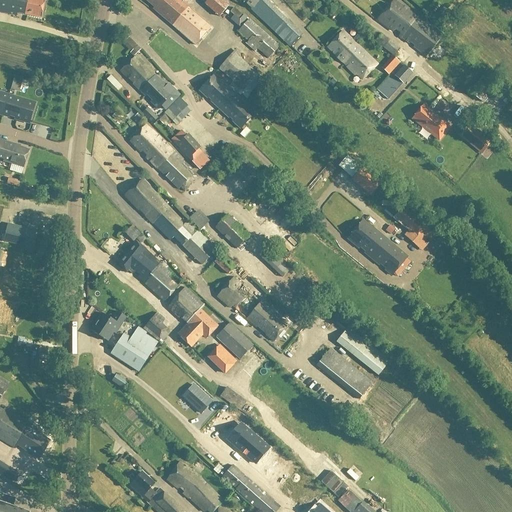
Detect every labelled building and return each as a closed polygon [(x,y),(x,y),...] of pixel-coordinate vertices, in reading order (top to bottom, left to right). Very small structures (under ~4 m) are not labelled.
[(40,19),(44,0),(0,0),(0,13),(16,17),(17,14),(40,19)] [(144,0),(158,13),(158,15),(194,49),(210,31),(175,0),(144,0)] [(222,0),(207,0),(203,5),(218,18),(229,6),(222,0)] [(511,0),(483,0),(511,23),(511,0)] [(394,2),(377,21),(392,32),(395,30),(399,34),(398,36),(401,39),(415,20),(414,17),(405,9),(404,10),(394,2)] [(282,26),(260,3),(254,8),(261,15),(258,18),(273,34),(282,26)] [(238,21),(242,16),(233,8),(229,13),(238,21)] [(248,20),(237,32),(248,42),(246,45),(254,52),(257,50),(268,60),(279,47),(248,20)] [(415,20),(401,39),(408,44),(410,43),(413,45),(413,47),(425,56),(439,37),(415,20)] [(274,34),(288,48),(298,39),(285,25),(274,34)] [(362,81),(377,66),(342,32),(327,48),(347,68),(346,68),(355,76),(356,75),(362,81)] [(393,57),(399,49),(381,35),(374,43),(393,57)] [(134,57),(140,50),(128,38),(122,44),(134,57)] [(218,70),(243,93),(258,76),(237,57),(239,54),(235,51),(218,70)] [(135,57),(120,72),(128,80),(133,84),(133,85),(141,93),(144,97),(159,81),(156,78),(135,57)] [(392,57),(381,69),(388,76),(400,64),(392,57)] [(386,101),(401,84),(392,75),(376,92),(386,101)] [(219,111),(234,95),(214,76),(199,92),(207,99),(209,99),(212,101),(211,103),(219,111)] [(166,87),(159,81),(144,97),(145,97),(148,96),(152,101),(150,103),(158,110),(161,107),(164,111),(180,95),(169,84),(166,87)] [(431,85),(419,97),(431,109),(443,96),(431,85)] [(326,103),(329,97),(320,93),(317,99),(326,103)] [(234,95),(219,111),(230,120),(232,120),(234,122),(234,124),(240,130),(255,114),(234,95)] [(9,116),(14,118),(13,120),(28,124),(34,104),(8,96),(2,116),(8,118),(9,116)] [(179,99),(158,121),(165,128),(171,121),(176,126),(191,110),(179,99)] [(433,115),(423,106),(412,120),(439,141),(449,128),(439,119),(438,120),(432,116),(433,115)] [(141,114),(146,119),(150,114),(145,109),(141,114)] [(138,123),(142,119),(138,115),(137,115),(134,118),(138,123)] [(465,140),(482,154),(491,143),(474,129),(469,125),(469,126),(465,131),(460,136),(460,137),(465,140)] [(184,192),(198,178),(151,132),(150,131),(145,126),(129,142),(144,157),(144,158),(156,169),(178,191),(180,188),(184,192)] [(170,141),(193,165),(203,155),(198,150),(201,148),(188,135),(186,137),(181,131),(170,141)] [(250,131),(246,138),(252,141),(256,134),(250,131)] [(24,168),(29,151),(14,146),(15,145),(0,140),(0,161),(2,162),(2,161),(24,168)] [(209,162),(203,155),(193,165),(199,171),(209,162)] [(359,169),(346,158),(338,166),(351,178),(359,169)] [(244,159),(233,171),(249,185),(259,173),(244,159)] [(361,188),(371,177),(362,169),(352,180),(361,188)] [(183,225),(142,181),(124,197),(138,212),(141,211),(145,216),(145,217),(169,242),(173,239),(201,266),(217,252),(187,222),(183,225)] [(353,184),(348,191),(353,194),(358,187),(353,184)] [(389,212),(401,223),(409,213),(398,202),(389,212)] [(409,213),(401,223),(409,230),(404,236),(421,251),(434,236),(425,228),(426,227),(409,213)] [(249,237),(227,215),(214,229),(236,250),(249,237)] [(1,221),(0,220),(0,239),(19,244),(23,227),(8,223),(8,221),(7,221),(7,222),(2,221),(2,220),(1,221)] [(369,258),(385,240),(363,222),(347,240),(358,249),(361,248),(365,252),(364,254),(369,258)] [(145,240),(132,226),(124,233),(132,243),(136,240),(140,245),(145,240)] [(395,230),(390,226),(386,231),(391,235),(395,230)] [(439,237),(431,245),(439,253),(447,246),(439,237)] [(407,258),(385,240),(369,258),(379,266),(381,265),(385,269),(384,271),(391,277),(393,275),(397,278),(409,263),(405,260),(407,258)] [(147,253),(136,243),(117,266),(125,274),(127,271),(132,275),(134,273),(139,277),(138,279),(163,302),(177,287),(178,287),(181,283),(172,274),(171,275),(161,266),(165,262),(157,253),(159,251),(155,246),(147,253)] [(269,248),(259,258),(282,279),(292,269),(269,248)] [(226,278),(234,270),(217,255),(210,263),(226,278)] [(172,271),(177,268),(172,260),(167,263),(172,271)] [(257,276),(252,278),(255,286),(261,284),(257,276)] [(249,292),(233,278),(216,298),(230,309),(233,306),(236,309),(234,310),(273,343),(287,326),(254,298),(256,296),(250,291),(249,292)] [(211,321),(200,310),(203,306),(185,289),(167,308),(180,320),(181,319),(188,325),(178,336),(190,348),(201,336),(205,340),(218,327),(211,321)] [(115,335),(126,318),(116,312),(111,321),(101,314),(90,331),(107,343),(113,334),(115,335)] [(156,313),(144,328),(148,331),(147,334),(152,338),(153,336),(162,342),(168,336),(165,333),(167,329),(162,325),(164,320),(156,313)] [(323,320),(330,326),(334,323),(326,316),(323,320)] [(331,329),(337,333),(340,326),(334,323),(331,329)] [(229,324),(216,339),(240,360),(253,346),(229,324)] [(157,343),(144,335),(145,333),(138,328),(131,339),(124,335),(110,356),(137,373),(157,343)] [(378,377),(389,363),(347,329),(336,343),(378,377)] [(206,358),(224,376),(234,365),(236,362),(219,346),(216,349),(216,348),(206,358)] [(46,368),(46,348),(31,348),(31,368),(46,368)] [(329,350),(316,367),(359,401),(372,384),(329,350)] [(123,389),(127,383),(116,376),(112,383),(123,389)] [(0,398),(9,384),(0,378),(0,398)] [(184,398),(202,414),(212,403),(194,386),(184,398)] [(235,406),(239,409),(243,404),(225,389),(218,398),(232,409),(235,406)] [(3,412),(0,410),(0,440),(14,450),(30,425),(4,409),(3,412)] [(311,423),(298,438),(316,454),(329,439),(311,423)] [(49,442),(35,433),(38,430),(30,425),(16,446),(24,451),(38,460),(49,442)] [(268,450),(242,428),(229,443),(255,465),(268,450)] [(268,450),(255,465),(281,488),(294,472),(268,450)] [(17,474),(0,462),(0,478),(10,485),(17,474)] [(214,511),(223,502),(202,481),(179,464),(166,481),(177,491),(179,489),(184,493),(182,495),(202,511),(206,511),(207,511),(206,511),(214,511)] [(218,465),(213,471),(218,475),(223,469),(218,465)] [(231,466),(221,478),(258,511),(276,511),(279,508),(231,466)] [(141,498),(154,485),(141,473),(129,486),(141,498)] [(0,511),(26,511),(13,507),(15,500),(0,494),(0,490),(0,489),(0,511)] [(181,511),(158,490),(146,504),(155,511),(181,511)] [(364,511),(347,493),(337,503),(345,511),(364,511)]
